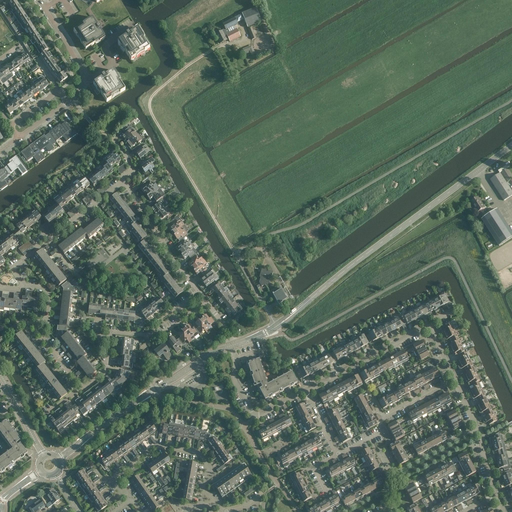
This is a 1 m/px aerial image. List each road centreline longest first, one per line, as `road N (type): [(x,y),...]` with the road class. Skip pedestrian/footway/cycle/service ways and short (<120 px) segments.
road 1 (tertiary): [(232,346),(271,331),(511,145)]
road 2 (residential): [(453,380),(432,332),(422,328),(306,391)]
road 3 (residential): [(205,301),(122,182)]
road 4 (residential): [(338,455),(384,431),(386,416),(453,380)]
road 5 (tertiary): [(58,459),(172,378)]
road 6 (residential): [(306,391),(255,414),(235,381),(232,346)]
road 7 (residential): [(112,480),(159,446),(199,453),(205,479)]
